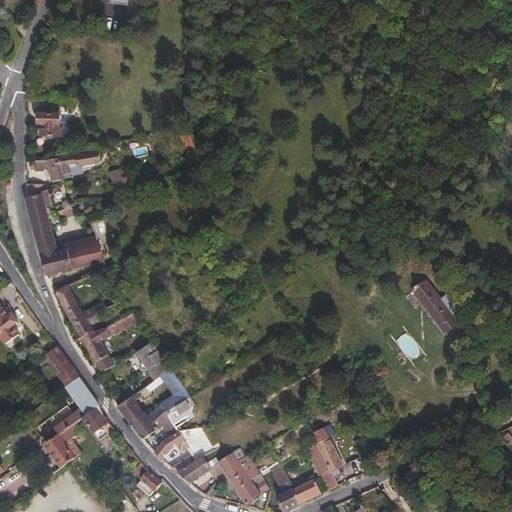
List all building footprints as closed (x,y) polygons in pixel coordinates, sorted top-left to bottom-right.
[(58,131),(58,113),(37,112),(37,123),(39,123),(39,134),(60,135),(60,132),(58,131)] [(67,164),(74,163),(72,154),(56,157),(48,159),(35,159),(34,167),(48,168),(51,181),(63,178),(63,174),(69,172),(67,164)] [(119,174),(121,173),(120,169),(110,172),(113,182),(120,180),(119,174)] [(52,204),(48,188),(39,190),(39,193),(42,192),(45,206),(52,204)] [(53,237),(45,206),(42,192),(39,193),(26,195),(25,196),(28,209),(36,242),(53,237)] [(98,245),(96,235),(66,243),(67,248),(68,252),(98,245)] [(57,251),(53,237),(36,242),(40,255),(57,251)] [(102,260),(98,245),(68,252),(67,248),(57,251),(40,255),(46,274),(93,262),(102,260)] [(105,266),(102,260),(93,262),(96,269),(105,266)] [(461,312),(446,293),(440,298),(426,279),(413,288),(446,331),(458,322),(454,317),(461,312)] [(82,310),(67,284),(57,289),(57,294),(80,335),(93,329),(91,324),(85,315),(88,314),(86,311),(84,308),(82,310)] [(18,322),(10,311),(8,313),(0,302),(0,335),(5,343),(18,333),(13,325),(18,322)] [(105,308),(103,303),(93,307),(96,312),(105,308)] [(100,319),(96,312),(93,307),(86,311),(88,314),(85,315),(91,324),(100,319)] [(113,363),(99,339),(136,318),(132,312),(105,327),(94,331),(93,329),(80,335),(84,342),(96,364),(101,370),(113,363)] [(57,346),(47,332),(37,339),(47,353),(57,346)] [(170,366),(152,341),(135,351),(153,378),(160,373),(170,366)] [(79,376),(57,346),(47,353),(69,383),(79,376)] [(184,386),(170,366),(160,373),(163,378),(163,379),(173,393),(184,386)] [(148,389),(163,379),(163,378),(160,373),(153,378),(145,385),(148,389)] [(98,403),(79,376),(69,383),(60,389),(75,409),(50,428),(55,435),(48,441),(49,448),(61,465),(75,455),(59,433),(74,422),(82,415),(98,403)] [(166,410),(190,394),(184,386),(173,393),(160,402),(166,410)] [(138,405),(134,399),(139,395),(136,391),(132,394),(130,395),(117,403),(117,404),(125,415),(138,405)] [(158,425),(162,421),(168,414),(166,410),(160,402),(158,403),(159,404),(148,416),(145,411),(144,412),(131,422),(143,438),(158,425)] [(114,427),(108,419),(106,421),(101,413),(102,410),(98,403),(82,415),(99,438),(114,427)] [(131,422),(144,412),(138,405),(125,415),(131,422)] [(178,429),(168,414),(162,421),(172,433),(178,429)] [(71,437),(80,430),(74,422),(59,433),(75,455),(81,451),(71,437)] [(328,435),(322,425),(311,431),(317,441),(328,435)] [(172,446),(183,438),(178,429),(172,433),(163,439),(154,451),(161,459),(172,446)] [(342,464),(328,435),(317,441),(322,452),(330,468),(335,477),(341,474),(343,470),(340,465),(342,464)] [(224,468),(238,459),(233,451),(211,465),(202,454),(193,460),(177,470),(190,481),(209,468),(215,475),(225,468),(224,468)] [(330,468),(322,452),(313,456),(321,472),(330,468)] [(247,471),(256,466),(248,453),(238,459),(224,468),(225,468),(237,487),(251,477),(247,471)] [(177,470),(193,460),(189,454),(170,465),(177,470)] [(383,464),(379,457),(373,460),(376,467),(383,464)] [(289,479),(279,458),(271,464),(281,483),(289,479)] [(269,486),(256,466),(247,471),(251,477),(237,487),(248,502),(261,493),(261,491),(269,486)] [(335,477),(330,468),(321,472),(328,488),(338,483),(335,477)] [(157,482),(159,479),(148,470),(136,483),(148,494),(157,482)] [(322,491),(315,477),(305,482),(312,496),(322,491)] [(300,502),(294,487),(289,479),(281,483),(279,484),(283,492),(277,495),(283,509),(300,502)] [(312,496),(305,482),(294,487),(300,502),(312,496)] [(212,495),(216,490),(211,486),(206,493),(212,495)]
